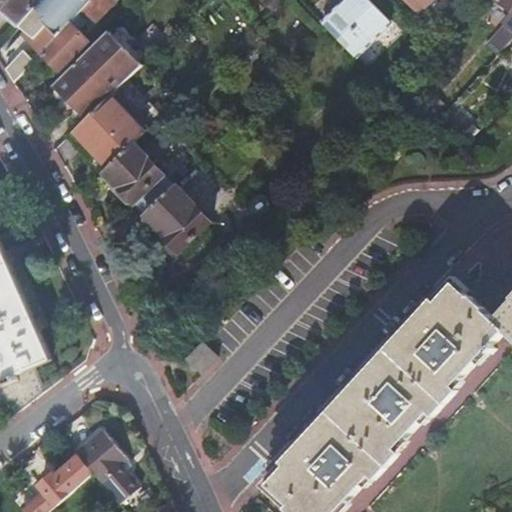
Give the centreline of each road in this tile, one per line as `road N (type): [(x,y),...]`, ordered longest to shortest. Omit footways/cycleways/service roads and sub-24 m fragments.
road 1 (residential): [(195,507),(497,198)]
road 2 (residential): [(497,198),(384,210),(163,437)]
road 3 (residential): [(0,123),(64,234),(121,361)]
road 4 (residential): [(121,361),(0,449)]
